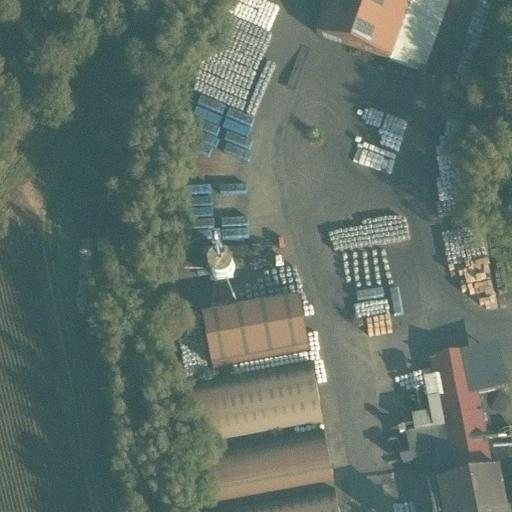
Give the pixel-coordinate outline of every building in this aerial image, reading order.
[(329,0),(317,37),(390,63),(411,0),(329,0)] [(450,0),(411,0),(390,63),(425,75),(450,0)] [(300,302),(203,320),(213,371),(309,353),(300,302)] [(439,485),(440,485),(491,475),(468,356),(431,362),(445,430),(406,437),(411,461),(430,457),(435,484),(439,484),(439,485)] [(185,388),(197,448),(323,425),(312,365),(185,388)] [(202,455),(211,507),(334,485),(324,433),(202,455)] [(507,511),(500,473),(491,475),(440,485),(441,493),(445,511),(507,511)] [(228,511),(338,511),(335,492),(228,511)]
